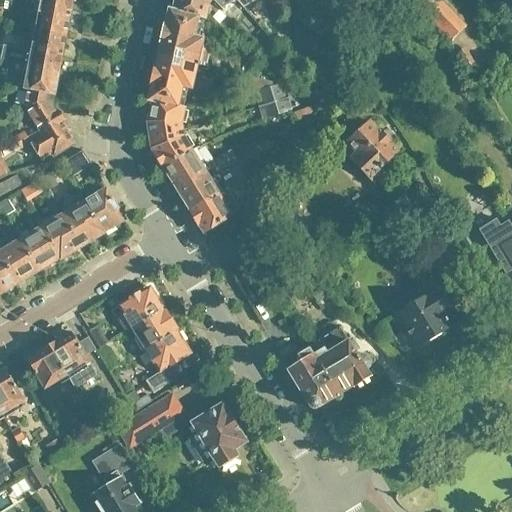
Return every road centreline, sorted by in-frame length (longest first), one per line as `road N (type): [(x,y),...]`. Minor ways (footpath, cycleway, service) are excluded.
road 1 (residential): [(323,487),(164,238)]
road 2 (residential): [(164,238),(120,152),(147,0)]
road 3 (residential): [(333,481),(511,368)]
road 4 (residential): [(0,336),(164,238)]
